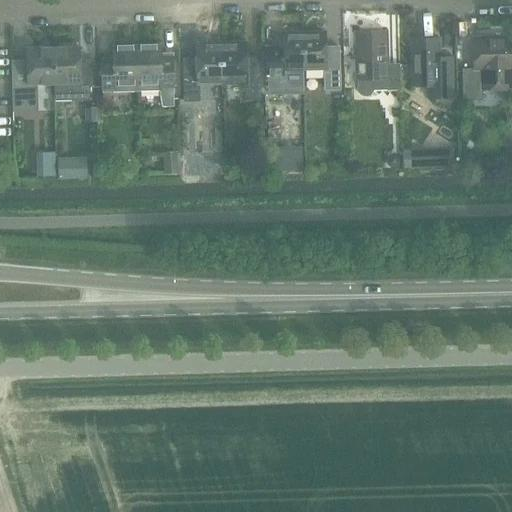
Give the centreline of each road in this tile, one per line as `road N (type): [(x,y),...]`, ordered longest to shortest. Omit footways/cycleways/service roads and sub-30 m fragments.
road 1 (unclassified): [(0,369),(511,356)]
road 2 (primary): [(249,299),(511,292)]
road 3 (primary): [(249,299),(0,272)]
road 4 (primary): [(0,312),(249,299)]
road 5 (residential): [(13,2),(241,0)]
